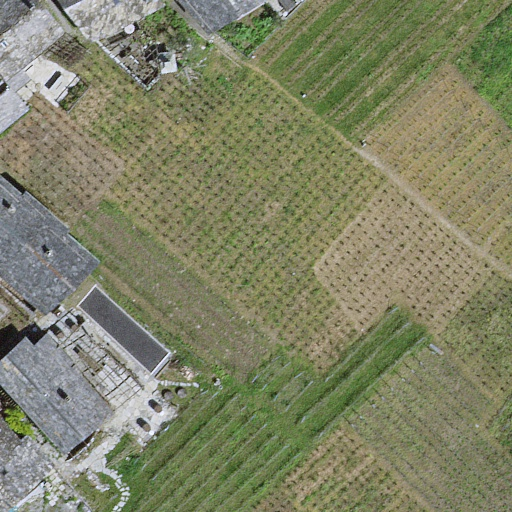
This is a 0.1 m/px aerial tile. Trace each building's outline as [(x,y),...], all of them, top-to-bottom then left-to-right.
[(57,30),(34,0),(4,0),(0,3),(0,71),(1,72),(57,30)] [(160,2),(158,0),(63,0),(91,37),(160,2)] [(186,0),(206,29),(253,0),(186,0)] [(92,260),(0,182),(0,265),(3,268),(51,309),(92,260)] [(24,343),(0,364),(0,374),(66,449),(110,410),(88,385),(61,354),(46,337),(31,351),(24,343)] [(0,461),(23,444),(0,414),(0,461)] [(38,431),(23,444),(0,461),(0,511),(43,478),(63,462),(38,431)]
